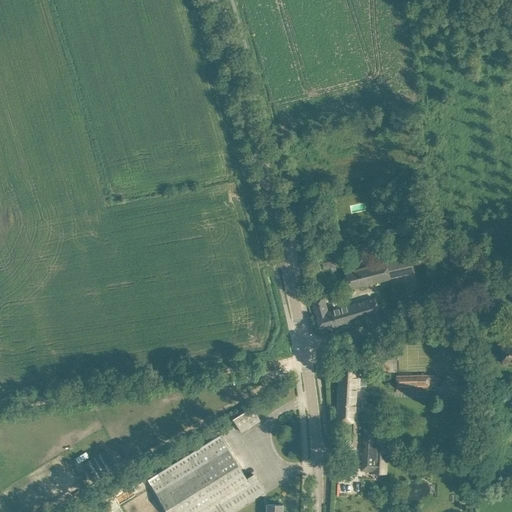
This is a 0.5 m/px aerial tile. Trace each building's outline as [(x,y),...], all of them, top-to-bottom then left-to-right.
[(495,233),(494,231),(492,226),(482,231),(486,237),(495,233)] [(425,252),(413,255),(415,265),(427,262),(425,252)] [(415,272),(411,256),(345,272),(349,289),(415,272)] [(323,298),(312,302),(320,330),(379,313),(375,298),(327,312),(323,298)] [(511,344),(501,346),(503,364),(511,362),(511,344)] [(337,421),(354,422),(357,365),(340,365),(337,421)] [(428,374),(396,375),(396,387),(428,386),(428,374)] [(233,419),(241,432),(260,420),(252,407),(233,419)] [(362,469),(373,470),(374,466),(386,467),(386,458),(388,458),(389,443),(387,443),(387,436),(374,435),(374,429),(364,429),(364,443),(367,443),(367,448),(363,448),(362,469)] [(148,480),(168,511),(231,511),(264,492),(253,474),(247,479),(220,436),(148,480)] [(82,469),(98,460),(95,454),(79,463),(82,469)] [(94,475),(99,483),(114,474),(105,460),(93,467),(97,474),(94,475)]
